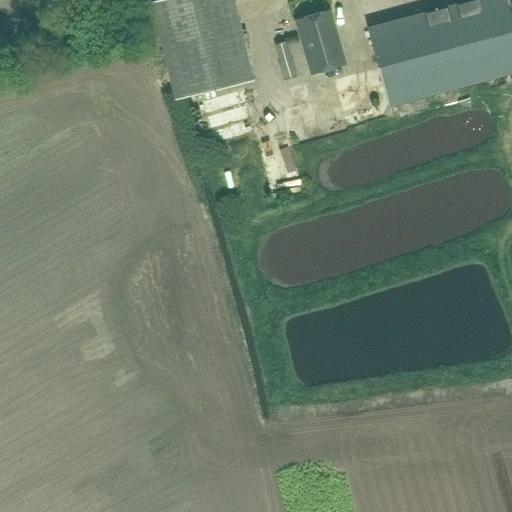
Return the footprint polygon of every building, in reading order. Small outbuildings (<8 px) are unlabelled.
[(174,101),(253,81),(232,0),(160,0),(150,3),(174,101)] [(475,0),(366,29),(387,107),(511,73),(511,26),(505,0),(475,0)] [(296,21),(309,74),(341,66),(329,13),(296,21)] [(279,65),(291,62),(285,42),(274,45),(279,65)] [(197,98),(209,140),(255,127),(244,85),(197,98)] [(269,135),(261,136),(268,186),(288,183),(286,174),(296,173),(288,121),(296,120),(299,140),(313,138),(308,106),(265,113),(269,135)]
